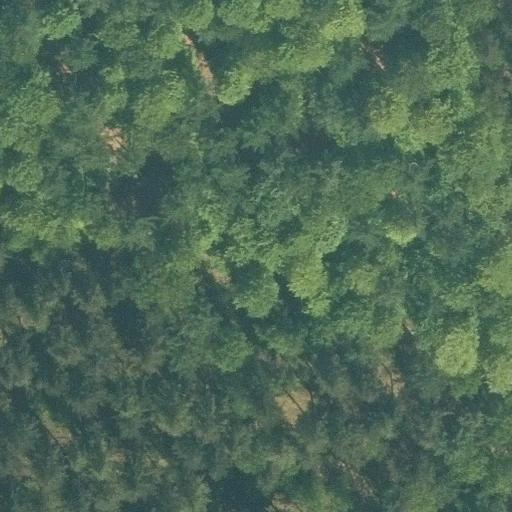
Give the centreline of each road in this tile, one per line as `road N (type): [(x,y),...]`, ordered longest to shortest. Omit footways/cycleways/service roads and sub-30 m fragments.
road 1 (track): [(0,191),(511,357)]
road 2 (track): [(511,266),(438,0)]
road 3 (track): [(511,395),(414,511)]
